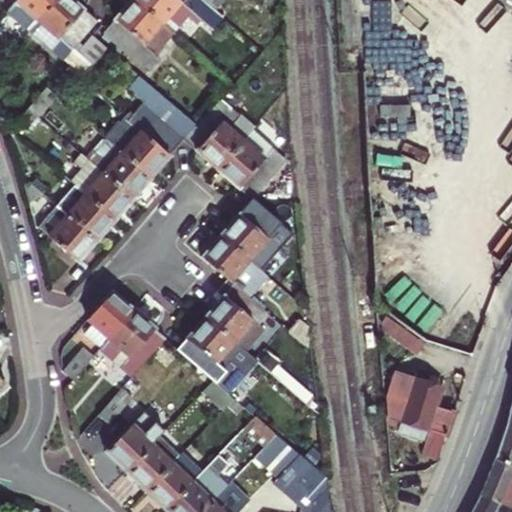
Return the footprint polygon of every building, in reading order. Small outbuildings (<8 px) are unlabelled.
[(18,0),(39,19),(54,0),(18,0)] [(75,0),(54,0),(39,19),(74,48),(99,20),(75,0)] [(138,0),(132,0),(105,31),(148,69),(161,56),(146,43),(164,22),(138,0)] [(138,0),(164,22),(182,1),(197,13),(208,2),(205,0),(138,0)] [(65,58),(74,48),(39,19),(31,29),(65,58)] [(108,47),(93,34),(79,50),(94,64),(108,48),(108,47)] [(186,139),(198,125),(141,76),(130,88),(145,102),(129,119),(142,131),(138,134),(124,121),(108,138),(112,141),(124,151),(153,176),(186,139)] [(30,108),(39,115),(57,94),(48,87),(30,108)] [(219,168),(244,140),(256,126),(242,114),(241,116),(221,98),(198,125),(186,139),(219,168)] [(30,108),(22,116),(32,124),(39,115),(30,108)] [(142,131),(129,119),(127,117),(124,121),(138,134),(142,131)] [(499,178),(511,155),(511,149),(478,129),(444,186),(467,199),(457,215),(446,209),(437,223),(461,238),(451,254),(494,280),(510,253),(489,240),(502,218),(494,213),(511,185),(499,178)] [(265,159),(244,140),(219,168),(254,198),(287,160),(274,149),(265,159)] [(82,154),(105,173),(134,198),(153,176),(124,151),(112,141),(101,153),(91,144),(82,154)] [(76,183),(87,193),(116,218),(134,198),(105,173),(82,154),(76,161),(83,168),(72,180),(76,183)] [(87,193),(76,183),(58,204),(69,214),(87,193)] [(87,193),(69,214),(98,239),(116,218),(87,193)] [(295,234),(255,199),(253,199),(222,234),(251,259),(268,239),(282,250),(295,234)] [(69,214),(58,204),(39,225),(51,235),(69,214)] [(69,214),(51,235),(79,261),(98,239),(69,214)] [(203,256),(220,270),(232,281),(251,259),(222,234),(203,256)] [(227,298),(209,319),(236,342),(254,322),(258,325),(268,313),(232,281),(221,292),(227,298)] [(103,346),(135,309),(113,290),(89,317),(95,322),(86,332),(103,346)] [(135,309),(103,346),(101,348),(116,362),(126,350),(132,355),(123,366),(134,376),(168,339),(135,309)] [(209,319),(181,350),(214,378),(219,382),(246,351),(236,342),(209,319)] [(264,330),(258,325),(254,322),(236,342),(246,351),(264,330)] [(65,369),(75,378),(95,355),(85,347),(65,369)] [(451,434),(458,412),(438,406),(445,384),(433,379),(431,382),(395,371),(387,397),(388,413),(451,434)] [(0,395),(9,387),(0,377),(0,395)] [(134,398),(123,388),(100,413),(111,422),(134,398)] [(511,406),(507,425),(496,457),(511,464),(511,406)] [(133,423),(107,451),(127,470),(153,442),(133,423)] [(278,434),(261,453),(304,491),(301,511),(328,511),(324,475),(278,434)] [(127,470),(148,490),(174,462),(153,442),(127,470)] [(236,455),(228,446),(206,469),(194,482),(214,501),(226,489),(215,478),(236,455)] [(194,482),(206,469),(186,450),(174,462),(194,482)] [(482,494),(511,508),(511,464),(496,457),(482,494)] [(167,510),(194,482),(174,462),(148,490),(167,510)] [(167,510),(169,511),(203,511),(214,501),(194,482),(167,510)] [(226,489),(214,501),(225,511),(238,511),(244,506),(226,489)] [(511,511),(511,508),(482,494),(473,511),(511,511)] [(225,511),(214,501),(203,511),(225,511)]
